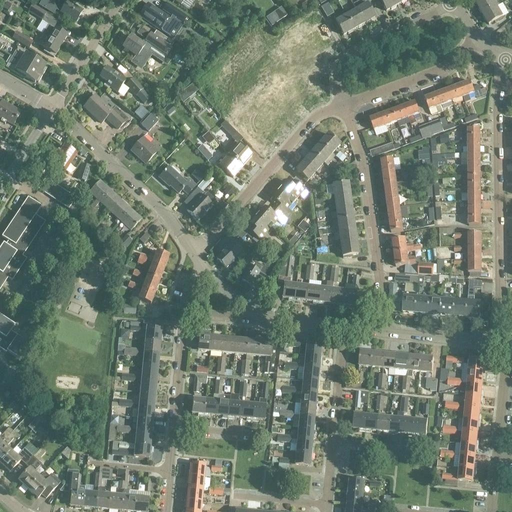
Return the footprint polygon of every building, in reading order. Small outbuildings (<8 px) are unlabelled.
[(53,16),(57,11),(60,13),(60,14),(76,23),(83,12),(67,2),(67,3),(62,0),(61,0),(58,6),(53,3),(47,12),(53,16)] [(386,13),(390,10),(391,11),(396,8),(395,7),(396,7),(392,0),(376,0),(381,8),(383,7),(386,13)] [(483,16),(497,8),(500,6),(496,0),(493,2),(492,0),(486,0),(477,5),(479,9),(478,10),(481,15),(482,15),(483,16)] [(212,8),(220,16),(227,9),(220,1),(212,8)] [(171,17),(183,25),(188,18),(167,4),(162,11),(171,17)] [(328,4),(321,8),(327,19),(334,15),(328,4)] [(371,22),(370,21),(374,19),(371,13),(373,13),(368,4),(356,11),(364,25),(365,24),(366,25),(371,22)] [(183,25),(171,17),(169,20),(148,6),(140,17),(162,32),(161,32),(168,37),(172,30),(178,34),(183,26),(183,25)] [(41,22),(46,15),(33,7),(29,14),(41,22)] [(483,16),(484,17),(483,17),(486,23),(487,22),(489,26),(495,23),(495,24),(504,20),(497,8),(483,16)] [(319,9),(282,30),(284,33),(321,13),(319,9)] [(364,25),(356,11),(346,17),(353,30),(358,28),(358,29),(363,26),(363,25),(364,25)] [(257,15),(229,46),(231,49),(260,18),(257,15)] [(352,31),(353,30),(346,17),(334,24),(339,32),(340,31),(343,36),(347,34),(348,35),(353,32),(352,31)] [(283,72),(241,120),(261,137),(265,132),(267,134),(272,128),(270,126),(274,121),(276,123),(281,118),(279,116),(283,111),(286,113),(290,107),(288,105),(293,100),(295,102),(299,97),(292,90),(297,84),(298,85),(304,79),(302,77),(305,73),(307,75),(313,69),(311,67),(314,63),(316,64),(322,58),(320,56),(323,52),(325,54),(331,47),(329,46),(332,42),(313,25),(276,66),(283,72)] [(44,36),(51,41),(61,47),(67,37),(55,30),(48,26),(43,35),(44,36)] [(279,32),(258,43),(260,47),(281,35),(279,32)] [(29,49),(33,43),(17,33),(13,40),(29,49)] [(148,54),(151,56),(162,64),(172,49),(150,34),(145,42),(144,42),(141,45),(144,47),(144,48),(149,52),(148,54)] [(61,47),(51,41),(44,36),(38,45),(44,48),(43,49),(48,52),(47,54),(53,58),(55,56),(61,47)] [(141,45),(131,38),(123,49),(135,57),(131,64),(141,71),(151,56),(148,54),(149,52),(144,48),(144,47),(141,45)] [(46,70),(44,69),(45,67),(33,59),(34,58),(18,48),(16,52),(20,57),(17,62),(42,77),(47,70),(46,69),(46,70)] [(226,49),(194,84),(197,87),(229,52),(226,49)] [(38,84),(42,77),(17,62),(14,67),(8,65),(5,69),(21,78),(22,77),(35,84),(36,82),(38,83),(38,84)] [(126,81),(107,68),(99,79),(106,84),(104,88),(109,91),(110,89),(117,94),(126,81)] [(136,97),(144,106),(150,100),(143,91),(133,79),(125,86),(136,98),(136,97)] [(470,83),(459,87),(465,104),(471,102),(469,97),(475,94),(470,83)] [(197,92),(192,86),(187,90),(192,96),(197,92)] [(447,91),(452,103),(463,99),(465,104),(459,87),(447,91)] [(447,91),(436,96),(440,107),(452,103),(447,91)] [(425,100),(429,111),(431,115),(433,117),(443,113),(440,107),(436,96),(425,100)] [(128,120),(116,109),(112,113),(95,97),(84,108),(101,125),(106,120),(117,131),(128,120)] [(0,118),(13,126),(21,113),(2,102),(0,105),(0,118)] [(419,115),(415,103),(404,108),(408,119),(409,119),(411,124),(416,122),(414,117),(419,115)] [(408,119),(404,108),(392,112),(397,124),(408,119)] [(454,110),(457,116),(463,114),(460,108),(454,110)] [(381,116),(385,128),(397,124),(392,112),(381,116)] [(141,127),(149,134),(158,123),(151,116),(141,127)] [(381,116),(370,121),(374,132),(385,128),(381,116)] [(439,121),(429,125),(433,137),(444,133),(442,129),(439,121)] [(229,126),(225,122),(221,127),(232,138),(236,133),(229,126)] [(423,141),(433,137),(429,125),(419,129),(423,141)] [(468,143),(480,142),(480,130),(468,130),(462,131),(462,143),(468,143)] [(192,135),(213,157),(217,153),(196,131),(192,135)] [(328,136),(320,144),(332,155),(341,145),(333,139),(333,140),(328,136)] [(143,140),(131,153),(146,166),(158,153),(143,140)] [(480,142),(468,143),(468,155),(480,155),(480,142)] [(230,157),(243,168),(252,157),(235,143),(230,148),(234,151),(229,156),(230,157)] [(324,164),(332,155),(320,144),(312,154),(324,164)] [(65,173),(70,167),(76,171),(82,163),(75,158),(76,157),(62,147),(51,164),(52,165),(49,170),(55,175),(59,169),(65,173)] [(198,151),(207,162),(212,158),(203,147),(198,151)] [(312,154),(304,164),(315,174),(324,164),(312,154)] [(344,159),(345,159),(339,154),(336,158),(342,162),(344,159)] [(468,167),(480,167),(480,155),(468,155),(468,167)] [(230,157),(229,156),(224,162),(221,159),(216,164),(220,167),(219,168),(233,179),(243,168),(230,157)] [(381,162),(383,174),(395,172),(393,160),(381,162)] [(300,177),(307,183),(315,174),(304,164),(296,172),(301,176),(300,177)] [(81,165),(77,180),(86,183),(91,168),(81,165)] [(481,179),(480,167),(468,167),(468,179),(481,179)] [(182,191),(188,196),(196,187),(189,181),(185,184),(169,169),(159,179),(166,185),(167,184),(179,195),(182,191)] [(192,177),(199,184),(203,179),(196,172),(192,177)] [(384,186),(396,184),(402,184),(401,172),(395,172),(383,174),(384,186)] [(72,197),(46,179),(38,190),(68,211),(76,200),(72,197)] [(468,191),(481,191),(481,179),(468,179),(468,191)] [(205,180),(197,189),(202,193),(210,184),(205,180)] [(309,196),(294,182),(290,187),(286,183),(279,191),(293,204),(299,197),(304,201),(309,196)] [(110,192),(100,183),(89,194),(100,204),(110,192)] [(342,184),(332,185),(334,197),(349,195),(348,184),(342,185),(342,184)] [(384,186),(386,198),(398,196),(396,184),(384,186)] [(276,204),(272,208),(286,221),(292,215),(287,211),(293,204),(279,191),(272,200),(276,204)] [(481,203),(481,191),(468,191),(468,203),(481,203)] [(120,202),(110,192),(100,204),(103,206),(110,213),(120,202)] [(201,197),(187,212),(198,223),(212,207),(211,206),(216,201),(207,193),(202,198),(201,197)] [(349,195),(334,197),(336,210),(351,208),(349,195)] [(400,208),(398,196),(386,198),(388,210),(400,208)] [(0,316),(0,291),(8,279),(12,282),(27,260),(22,257),(45,223),(35,217),(41,208),(28,199),(1,238),(8,243),(6,246),(4,244),(0,250),(0,341),(1,342),(0,343),(0,349),(6,354),(7,353),(20,361),(30,345),(11,332),(15,326),(0,316)] [(110,213),(120,223),(131,212),(120,202),(110,213)] [(469,215),(481,215),(481,203),(468,203),(469,215)] [(100,204),(95,208),(91,213),(94,216),(98,211),(103,206),(100,204)] [(264,209),(256,217),(271,229),(277,223),(281,227),(286,221),(272,208),(268,213),(264,209)] [(353,220),(351,208),(336,210),(338,222),(353,220)] [(388,210),(389,222),(401,220),(400,208),(388,210)] [(141,221),(131,212),(120,223),(131,233),(141,221)] [(469,215),(469,227),(481,227),(481,215),(469,215)] [(271,229),(256,217),(249,225),(250,226),(246,230),(264,246),(269,240),(267,238),(274,231),(271,229)] [(355,233),(353,220),(338,222),(339,235),(355,233)] [(389,222),(391,234),(403,233),(401,220),(389,222)] [(150,229),(143,235),(151,246),(159,240),(150,229)] [(355,233),(339,235),(341,247),(356,245),(355,233)] [(468,235),(468,249),(481,248),(481,235),(468,235)] [(119,245),(124,250),(131,242),(126,237),(119,245)] [(298,241),(294,238),(289,244),(293,247),(298,241)] [(258,247),(251,240),(243,248),(250,255),(258,247)] [(394,255),(407,254),(421,252),(420,247),(413,248),(413,246),(406,247),(405,240),(392,242),(394,255)] [(233,245),(216,261),(225,270),(242,254),(233,245)] [(356,245),(341,247),(343,260),(352,258),(352,257),(358,256),(356,245)] [(432,256),(440,256),(440,245),(431,245),(432,256)] [(468,262),(482,261),(481,248),(468,249),(468,262)] [(165,269),(169,257),(156,252),(152,265),(165,269)] [(242,254),(236,259),(240,263),(245,258),(242,254)] [(415,258),(408,259),(407,254),(394,255),(396,268),(409,266),(416,265),(415,258)] [(286,257),(281,263),(279,278),(289,279),(292,257),(286,257)] [(240,281),(251,288),(260,274),(268,279),(273,270),(277,262),(274,260),(267,269),(263,267),(262,268),(253,262),(249,267),(240,281)] [(468,262),(469,275),(482,275),(482,261),(468,262)] [(160,282),(165,269),(152,265),(147,277),(160,282)] [(434,266),(419,265),(418,276),(431,277),(437,277),(437,267),(434,267),(434,266)] [(137,266),(135,272),(144,275),(146,269),(137,266)] [(147,277),(142,289),(155,294),(160,282),(147,277)] [(418,278),(405,277),(405,285),(418,286),(418,278)] [(423,283),(431,284),(431,279),(418,278),(418,286),(423,287),(423,283)] [(482,283),(469,282),(469,290),(482,291),(482,283)] [(296,286),(284,285),(282,300),(294,301),(296,286)] [(308,288),(296,286),(294,301),(306,303),(308,288)] [(306,303),(318,304),(320,289),(308,288),(306,303)] [(151,306),(155,294),(142,289),(138,301),(151,306)] [(332,291),(320,289),(318,304),(330,306),(332,291)] [(330,306),(342,307),(344,292),(332,291),(330,306)] [(342,307),(354,309),(356,294),(344,292),(342,307)] [(403,314),(416,315),(416,310),(417,299),(417,295),(405,294),(404,298),(403,314)] [(84,307),(87,300),(77,297),(75,303),(84,307)] [(481,304),(474,304),(475,298),(468,298),(468,303),(467,310),(467,319),(479,320),(481,304)] [(430,300),(417,299),(416,310),(416,315),(421,315),(428,316),(429,310),(430,300)] [(441,317),(442,301),(441,301),(430,300),(429,310),(428,316),(441,317)] [(441,317),(454,318),(455,302),(444,302),(442,301),(441,317)] [(464,319),(467,319),(467,310),(468,303),(455,302),(454,318),(464,319)] [(160,343),(162,331),(146,329),(145,342),(160,343)] [(211,338),(199,337),(198,352),(210,353),(211,338)] [(210,353),(222,354),(223,340),(211,338),(210,353)] [(236,341),(223,340),(222,354),(234,355),(236,341)] [(248,342),(236,341),(234,355),(246,357),(248,342)] [(145,342),(144,352),(144,355),(159,356),(160,343),(145,342)] [(260,343),(248,342),(246,357),(259,358),(260,343)] [(272,344),(260,343),(259,358),(265,358),(271,359),(272,349),(272,344)] [(306,345),(305,357),(320,358),(321,346),(306,345)] [(276,349),(272,349),(271,359),(265,358),(265,364),(263,364),(261,380),(273,380),(275,359),(276,349)] [(373,354),(361,352),(359,367),(371,368),(373,354)] [(385,355),(373,354),(371,368),(383,370),(385,355)] [(144,355),(144,358),(143,368),(158,369),(159,356),(144,355)] [(383,370),(396,371),(397,356),(385,355),(383,370)] [(409,357),(397,356),(396,371),(408,372),(409,357)] [(319,370),(320,358),(305,357),(304,369),(319,370)] [(407,378),(404,377),(403,384),(410,385),(411,378),(412,379),(413,372),(420,373),(421,358),(409,357),(408,372),(407,378)] [(420,373),(432,374),(433,359),(421,358),(420,373)] [(445,370),(452,371),(453,364),(463,365),(464,360),(446,358),(445,370)] [(470,360),(469,372),(484,374),(485,362),(470,360)] [(157,382),(158,369),(143,368),(141,381),(157,382)] [(319,370),(304,369),(303,381),(317,382),(319,370)] [(483,386),(484,374),(469,372),(468,385),(483,386)] [(301,374),(283,376),(284,386),(301,385),(301,374)] [(193,394),(198,394),(199,384),(206,385),(207,378),(195,377),(193,394)] [(437,393),(438,381),(427,380),(426,390),(431,390),(431,392),(437,393)] [(155,395),(157,382),(141,381),(140,394),(155,395)] [(316,395),(317,382),(303,381),(301,393),(316,395)] [(376,391),(384,392),(385,383),(379,382),(378,389),(376,389),(376,391)] [(263,384),(262,400),(259,400),(259,406),(254,406),(252,421),(264,422),(268,385),(263,384)] [(468,385),(466,397),(481,398),(483,386),(468,385)] [(316,395),(301,393),(300,405),(315,407),(316,395)] [(360,410),(361,400),(368,401),(369,394),(357,393),(355,409),(360,410)] [(155,395),(140,394),(139,407),(154,408),(155,395)] [(480,410),(481,398),(466,397),(465,409),(480,410)] [(205,401),(193,400),(191,415),(204,416),(205,401)] [(216,417),(217,402),(205,401),(204,416),(216,417)] [(217,402),(216,417),(228,418),(229,403),(217,402)] [(229,403),(228,418),(240,419),(242,405),(229,403)] [(252,421),(254,406),(242,405),(240,419),(252,421)] [(314,419),(315,407),(300,405),(299,417),(314,419)] [(138,420),(153,421),(154,408),(139,407),(132,406),(132,409),(132,411),(138,412),(138,420)] [(407,414),(407,407),(401,407),(400,413),(398,413),(398,419),(403,420),(404,414),(407,414)] [(465,409),(464,421),(479,422),(480,410),(465,409)] [(367,417),(355,415),(353,430),(365,431),(367,417)] [(37,425),(41,420),(37,416),(33,421),(34,421),(37,425)] [(299,417),(298,430),(313,431),(314,419),(299,417)] [(365,431),(378,432),(379,418),(367,417),(365,431)] [(43,424),(50,428),(53,422),(46,418),(43,424)] [(378,432),(390,434),(391,419),(379,418),(378,432)] [(136,433),(152,434),(153,421),(138,420),(131,419),(130,429),(131,429),(130,432),(136,433)] [(398,419),(391,419),(390,434),(402,435),(403,420),(398,419)] [(402,435),(414,436),(415,421),(403,420),(402,435)] [(414,436),(426,437),(428,422),(415,421),(414,436)] [(478,435),(479,422),(464,421),(463,433),(478,435)] [(282,433),(282,423),(274,422),(274,433),(282,433)] [(36,426),(31,431),(35,435),(40,430),(36,426)] [(0,446),(2,444),(13,433),(9,429),(0,438),(0,446)] [(312,443),(313,431),(298,430),(297,436),(297,442),(312,443)] [(0,446),(0,465),(11,453),(6,448),(17,436),(13,433),(2,444),(0,446)] [(150,447),(152,434),(136,433),(135,445),(150,447)] [(477,447),(478,435),(463,433),(462,445),(477,447)] [(297,442),(284,441),(284,444),(291,444),(290,445),(297,445),(296,454),(311,455),(312,443),(297,442)] [(113,444),(112,456),(134,458),(149,460),(150,447),(135,445),(134,453),(128,452),(128,453),(119,452),(119,445),(115,444),(113,444)] [(476,459),(477,447),(462,445),(461,457),(476,459)] [(21,462),(25,466),(33,458),(24,450),(17,458),(11,453),(0,465),(10,474),(21,462)] [(309,467),(311,455),(296,454),(295,466),(309,467)] [(474,471),(476,459),(461,457),(459,470),(474,471)] [(41,466),(33,458),(25,466),(30,470),(19,482),(28,491),(39,479),(34,474),(41,466)] [(190,466),(189,478),(204,480),(205,467),(190,466)] [(99,475),(96,474),(95,481),(98,481),(98,483),(101,483),(102,481),(111,482),(112,470),(100,469),(99,475)] [(473,483),(474,471),(459,470),(459,477),(443,475),(442,480),(473,483)] [(129,472),(120,471),(120,477),(122,477),(121,483),(124,483),(124,485),(127,485),(128,478),(129,472)] [(65,485),(72,486),(71,492),(69,508),(83,509),(84,494),(85,487),(79,487),(79,486),(77,486),(77,477),(78,472),(68,472),(67,473),(65,485)] [(44,474),(39,479),(28,491),(38,500),(41,496),(46,500),(53,492),(61,484),(52,476),(49,479),(44,474)] [(189,478),(188,490),(203,492),(204,480),(189,478)] [(350,480),(349,492),(364,494),(365,481),(350,480)] [(110,489),(110,496),(108,511),(115,511),(121,511),(123,497),(124,485),(124,483),(121,483),(119,483),(118,490),(110,489)] [(124,485),(123,497),(121,511),(134,511),(136,499),(129,498),(129,491),(127,491),(127,485),(124,485)] [(96,510),(108,511),(110,496),(105,496),(105,489),(101,489),(98,489),(97,495),(96,510)] [(202,504),(203,492),(188,490),(187,502),(202,504)] [(363,506),(364,494),(349,492),(348,504),(363,506)] [(83,509),(96,510),(97,495),(84,494),(83,509)] [(147,511),(149,500),(136,499),(134,511),(147,511)] [(187,502),(185,511),(200,511),(202,504),(187,502)]
